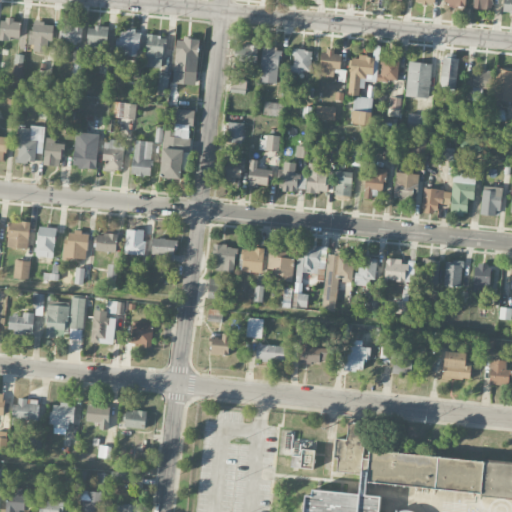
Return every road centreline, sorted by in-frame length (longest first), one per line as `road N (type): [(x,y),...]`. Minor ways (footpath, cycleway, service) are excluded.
road 1 (residential): [(163,511),(225,0)]
road 2 (residential): [(511,418),(0,364)]
road 3 (residential): [(511,242),(0,190)]
road 4 (residential): [(511,39),(118,0)]
